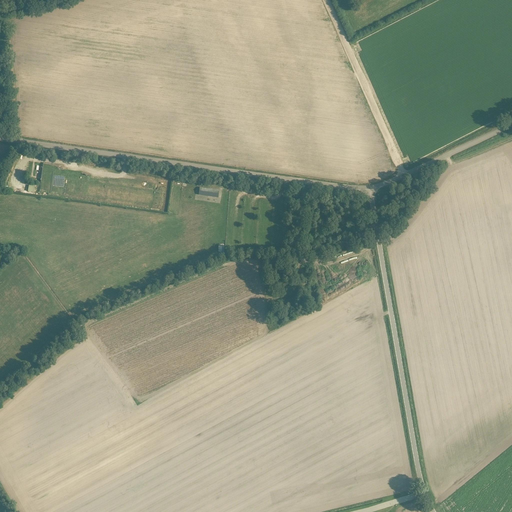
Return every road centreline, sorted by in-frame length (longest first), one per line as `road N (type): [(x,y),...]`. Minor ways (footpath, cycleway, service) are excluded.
road 1 (unclassified): [(369,186),(0,138)]
road 2 (unclassified): [(432,511),(369,186)]
road 3 (track): [(403,175),(327,0)]
road 4 (unclassified): [(369,186),(511,124)]
road 5 (track): [(20,7),(10,11),(9,46),(17,141)]
